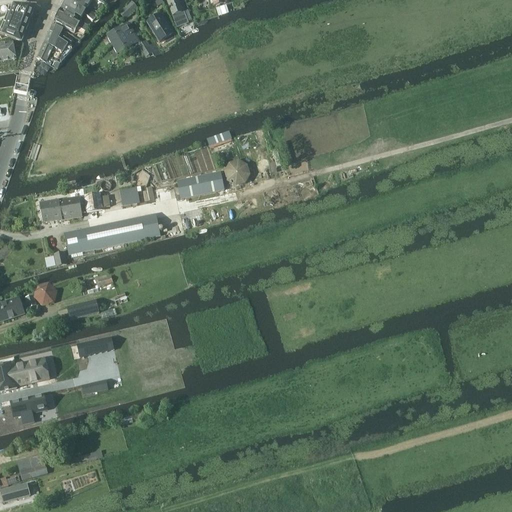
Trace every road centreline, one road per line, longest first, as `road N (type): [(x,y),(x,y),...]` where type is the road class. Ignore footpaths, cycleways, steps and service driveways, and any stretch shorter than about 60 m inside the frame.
road 1 (track): [(160,511),(511,414)]
road 2 (track): [(176,206),(241,196),(511,118)]
road 3 (tertiary): [(0,169),(54,0)]
